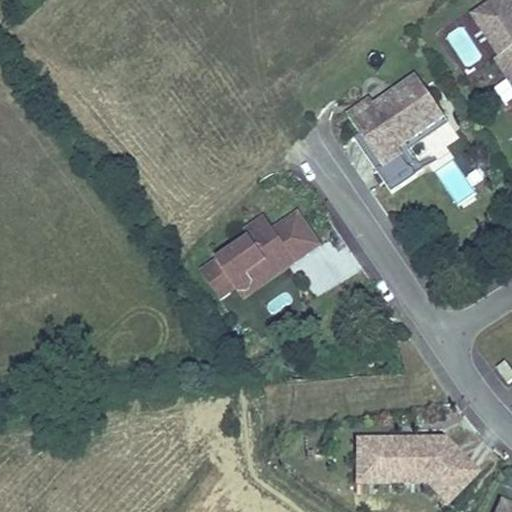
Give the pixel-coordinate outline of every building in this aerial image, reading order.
[(511,0),(493,0),(479,10),(505,51),(501,54),(511,70),(511,0)] [(465,68),(482,58),(462,24),(445,35),(465,68)] [(450,112),(423,72),(381,100),(378,95),(354,111),(365,128),(389,162),(383,166),(397,187),(422,170),(404,143),(450,112)] [(389,162),(365,128),(359,132),(383,166),(389,162)] [(272,259),(292,246),(299,256),(324,239),(301,206),(278,223),(269,210),(248,224),(253,232),(205,265),(224,293),(239,282),(242,286),(252,285),(257,276),(251,268),(269,255),(272,259)] [(246,292),(299,256),(292,246),(272,259),(269,255),(251,268),(257,276),(252,285),(242,286),(246,292)] [(511,381),(511,372),(505,363),(496,370),(508,385),(511,381)] [(378,471),(379,434),(362,434),(362,471),(378,471)] [(481,467),(448,434),(379,434),(378,471),(426,471),(451,497),(481,467)] [(511,511),(511,498),(506,496),(498,511),(511,511)]
